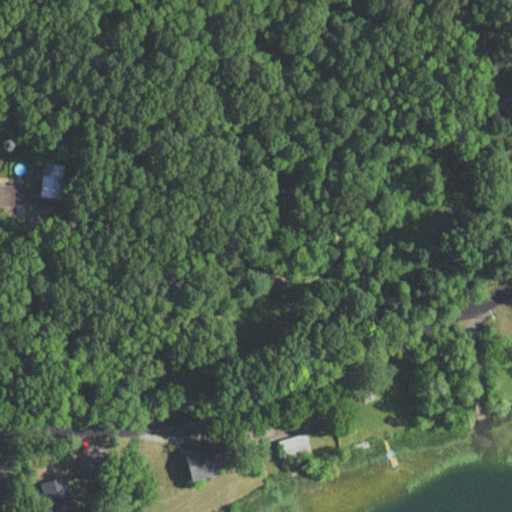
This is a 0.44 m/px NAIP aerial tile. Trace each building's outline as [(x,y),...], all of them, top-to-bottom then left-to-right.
[(511,123),(511,98),(501,107),(511,123)] [(40,196),(60,197),(61,163),(41,162),(40,196)] [(250,337),(269,334),(265,313),(247,316),(250,337)] [(310,452),(305,432),(278,439),(283,459),(310,452)] [(218,473),(210,444),(183,451),(191,480),(218,473)] [(75,476),(97,477),(98,457),(76,456),(75,476)] [(64,474),(39,483),(48,509),(73,500),(64,474)]
